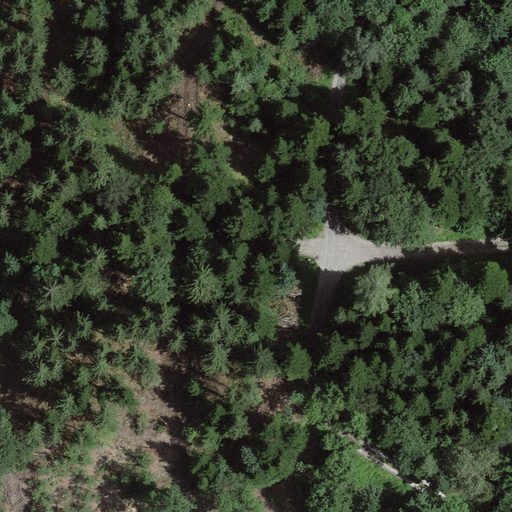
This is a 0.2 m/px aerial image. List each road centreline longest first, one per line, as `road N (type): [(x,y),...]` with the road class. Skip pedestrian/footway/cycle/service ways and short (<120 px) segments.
road 1 (track): [(331,249),(0,238)]
road 2 (track): [(449,511),(341,431),(314,395),(312,343),(331,249)]
road 3 (track): [(331,249),(335,83),(365,0)]
road 4 (track): [(331,249),(511,246)]
